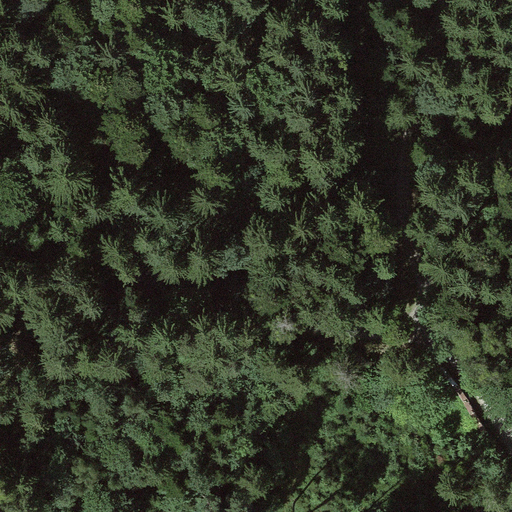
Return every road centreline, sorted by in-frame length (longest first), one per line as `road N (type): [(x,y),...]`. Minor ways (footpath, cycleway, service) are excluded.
road 1 (track): [(456,348),(0,239)]
road 2 (track): [(448,0),(413,134),(411,213),(456,348),(511,439)]
